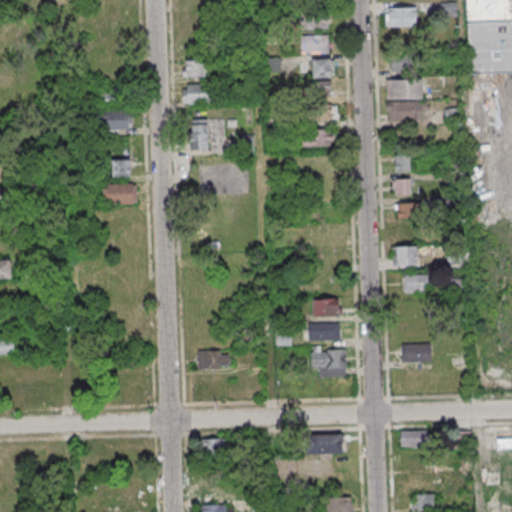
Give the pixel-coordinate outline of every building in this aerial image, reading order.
[(511,72),(511,0),(466,0),(468,73),(511,72)] [(385,26),(416,26),(416,8),(385,8),(385,26)] [(328,29),(328,11),(301,11),(301,29),(328,29)] [(330,35),(301,35),(301,53),(330,53),(330,35)] [(391,70),(416,70),(416,54),(391,54),(391,70)] [(264,58),(264,72),(281,72),(281,58),(264,58)] [(312,77),(331,77),(331,59),(312,59),(312,77)] [(185,77),(205,77),(205,60),(185,60),(185,77)] [(387,121),(427,120),(427,100),(423,100),(422,79),(386,79),(387,100),(387,121)] [(311,82),(311,94),(331,94),(331,82),(311,82)] [(12,85),(0,90),(0,120),(23,109),(12,85)] [(212,85),(182,85),(182,103),(212,103),(212,85)] [(121,98),(121,88),(112,88),(112,98),(121,98)] [(336,106),(315,106),(315,119),(336,119),(336,106)] [(131,129),(131,110),(102,110),(102,129),(131,129)] [(190,119),(190,150),(208,150),(208,119),(190,119)] [(334,130),(303,130),(303,148),(334,148),(334,130)] [(394,171),(410,171),(410,155),(394,155),(394,171)] [(131,159),(111,159),(111,176),(131,176),(131,159)] [(0,198),(22,198),(21,162),(0,161),(0,198)] [(394,178),(394,194),(411,194),(411,178),(394,178)] [(137,183),(103,183),(103,203),(137,203),(137,183)] [(397,218),(421,218),(421,202),(397,202),(397,218)] [(393,246),(393,264),(417,264),(417,246),(393,246)] [(0,260),(0,280),(13,280),(13,260),(0,260)] [(404,292),(429,292),(429,274),(404,274),(404,292)] [(340,298),(312,298),(312,315),(340,315),(340,298)] [(308,323),(308,339),(341,339),(341,323),(308,323)] [(0,354),(15,354),(15,339),(0,338),(0,354)] [(432,344),(402,344),(402,362),(432,362),(432,344)] [(346,376),(346,347),(311,347),(311,367),(320,367),(320,376),(346,376)] [(198,351),(198,368),(229,368),(229,351),(198,351)] [(428,430),(400,430),(400,447),(428,447),(428,430)] [(343,453),(343,434),(310,434),(310,453),(343,453)] [(225,438),(200,438),(200,457),(225,457),(225,438)] [(438,491),(438,473),(410,473),(410,491),(438,491)] [(411,511),(438,511),(438,494),(411,494),(411,511)] [(323,511),(350,511),(350,498),(323,498),(323,511)]
